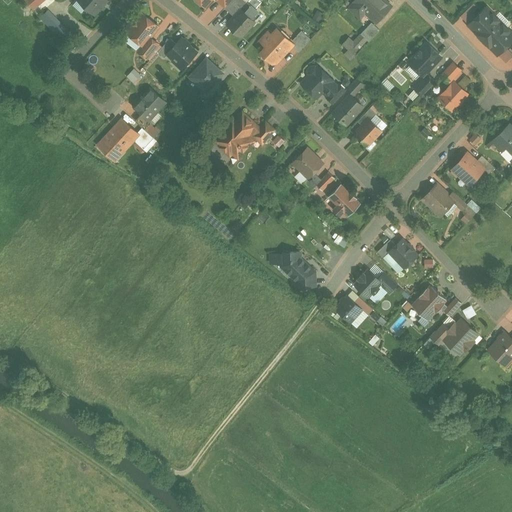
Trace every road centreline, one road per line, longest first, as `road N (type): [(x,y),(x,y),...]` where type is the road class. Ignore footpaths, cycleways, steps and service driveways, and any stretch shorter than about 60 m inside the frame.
road 1 (track): [(0,348),(184,469),(319,308)]
road 2 (residential): [(162,0),(391,201)]
road 3 (track): [(153,511),(91,456),(0,395)]
road 4 (residential): [(497,81),(391,201)]
road 5 (residential): [(391,201),(471,289),(495,301)]
road 6 (residential): [(134,0),(75,60),(77,79),(103,100)]
road 7 (residential): [(391,201),(319,308)]
